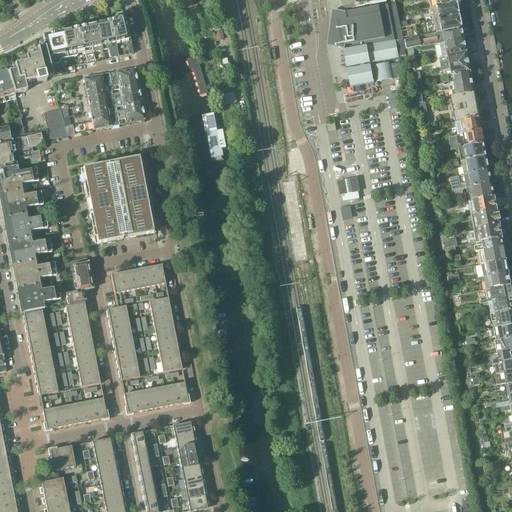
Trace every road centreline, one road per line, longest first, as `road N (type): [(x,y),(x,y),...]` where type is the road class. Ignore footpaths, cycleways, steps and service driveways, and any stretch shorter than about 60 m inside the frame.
road 1 (residential): [(279,4),(293,125),(308,156),(374,511)]
road 2 (residential): [(120,426),(93,265),(170,252)]
road 3 (residential): [(156,127),(59,151),(76,256)]
road 4 (residential): [(511,183),(478,0)]
road 5 (residential): [(26,444),(0,273)]
road 6 (residential): [(170,252),(199,410)]
road 7 (residential): [(156,127),(153,160),(170,252)]
